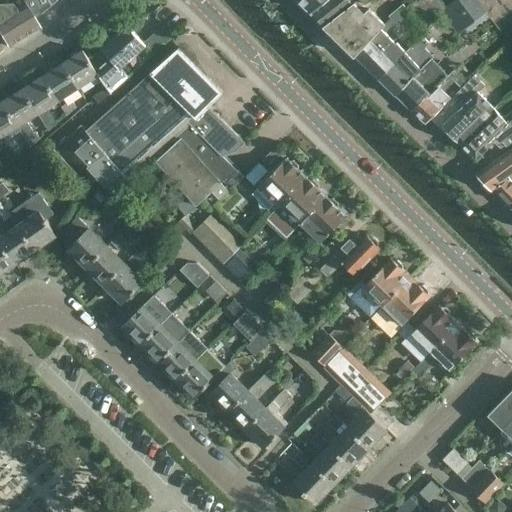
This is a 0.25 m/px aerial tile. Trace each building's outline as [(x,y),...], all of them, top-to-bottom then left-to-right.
[(297,0),(324,25),(353,3),(356,0),(361,0),(364,3),(367,0),(297,0)] [(453,0),(445,7),(464,31),(487,14),(476,0),(453,0)] [(0,34),(6,45),(38,26),(36,23),(24,1),(16,6),(11,9),(9,5),(1,9),(0,7),(0,34)] [(332,33),(355,55),(380,29),(384,25),(381,23),(368,9),(363,13),(353,3),(324,25),(332,33)] [(154,45),(172,33),(165,23),(147,35),(154,45)] [(106,87),(110,93),(117,87),(129,77),(121,68),(146,46),(126,24),(101,46),(103,49),(96,53),(89,57),(98,74),(98,75),(106,87)] [(371,71),(378,78),(405,52),(398,45),(397,43),(399,41),(395,38),(392,41),(380,29),(355,55),(371,71)] [(449,76),(431,58),(433,55),(425,47),(428,44),(426,41),(421,36),(416,41),(405,52),(378,78),(391,90),(410,109),(449,76)] [(115,193),(155,157),(156,157),(190,124),(222,155),(236,151),(245,142),(208,106),(223,91),(178,47),(103,115),(98,109),(83,123),(83,124),(57,148),(90,185),(100,177),(115,193)] [(84,49),(64,62),(80,87),(98,75),(98,74),(89,57),(84,49)] [(64,62),(44,75),(60,99),(80,87),(64,62)] [(425,123),(432,117),(464,85),(454,72),(449,76),(410,109),(425,123)] [(24,87),(40,112),(50,128),(56,123),(47,107),(60,99),(44,75),(24,87)] [(437,121),(456,140),(491,105),(477,91),(484,85),(473,75),(464,85),(432,117),(437,121)] [(27,136),(32,145),(40,139),(35,131),(34,132),(26,120),(40,112),(24,87),(4,100),(20,124),(27,136)] [(106,87),(94,95),(99,104),(110,93),(106,87)] [(0,137),(20,124),(4,100),(0,102),(0,137)] [(61,107),(66,115),(76,107),(71,100),(61,107)] [(491,105),(456,140),(475,159),(494,141),(502,149),(511,142),(511,110),(503,117),(495,109),(491,105)] [(244,177),(190,124),(156,157),(197,204),(212,190),(220,199),(244,177)] [(32,145),(27,136),(21,140),(27,149),(32,145)] [(511,148),(476,173),(494,191),(511,178),(511,148)] [(280,203),(281,204),(307,177),(299,169),(299,165),(294,160),(290,160),(287,157),(261,185),(252,193),(271,212),(280,203)] [(1,182),(0,183),(0,198),(9,191),(7,189),(16,182),(11,176),(2,183),(1,182)] [(281,204),(300,223),(326,195),(319,188),(319,183),(313,178),(308,178),(307,177),(281,204)] [(511,178),(494,191),(495,193),(510,209),(511,208),(511,207),(511,178)] [(326,195),(300,223),(320,242),(347,215),(338,207),(338,202),(334,197),(329,198),(326,195)] [(39,210),(18,225),(35,249),(56,234),(39,210)] [(93,224),(100,231),(109,222),(102,215),(93,224)] [(196,238),(222,264),(240,246),(247,239),(238,231),(232,237),(215,219),(196,238)] [(0,241),(14,263),(35,249),(18,225),(7,232),(5,229),(0,232),(0,241)] [(69,247),(87,266),(107,246),(89,227),(69,247)] [(110,242),(118,249),(127,241),(119,233),(110,242)] [(380,248),(379,246),(379,241),(375,237),(370,237),(367,235),(363,240),(357,235),(352,240),(350,238),(344,243),(338,237),(318,257),(334,271),(342,262),(355,274),(380,248)] [(0,241),(0,272),(14,263),(0,241)] [(87,266),(105,283),(124,263),(107,246),(87,266)] [(222,264),(242,284),(260,266),(240,246),(222,264)] [(128,259),(136,267),(144,258),(137,251),(128,259)] [(191,256),(181,268),(199,284),(210,273),(191,256)] [(383,304),(410,277),(405,273),(406,271),(403,269),(403,264),(398,260),(393,260),(391,258),(365,286),(360,281),(347,294),(371,317),(377,311),(383,304)] [(124,263),(105,283),(123,301),(143,281),(124,263)] [(285,294),(296,305),(313,288),(302,277),(285,294)] [(383,304),(377,311),(385,320),(390,315),(401,326),(430,295),(428,294),(428,289),(424,285),(420,285),(417,282),(415,283),(410,277),(383,304)] [(271,309),(282,297),(272,288),(261,299),(271,309)] [(146,301),(154,309),(163,301),(156,293),(146,301)] [(451,316),(451,311),(446,307),(442,307),(440,304),(413,332),(426,344),(432,351),(458,324),(453,319),(454,318),(451,316)] [(122,325),(140,343),(161,323),(143,305),(122,325)] [(140,343),(158,361),(190,329),(174,312),(162,323),(161,323),(140,343)] [(256,323),(245,335),(250,340),(262,329),(256,323)] [(458,324),(432,351),(413,369),(418,375),(438,356),(452,369),(478,341),(476,340),(476,335),(472,331),(468,331),(466,329),(464,329),(458,324)] [(176,379),(197,359),(200,356),(208,348),(190,329),(158,361),(176,379)] [(264,329),(247,346),(255,355),(272,338),(264,329)] [(311,352),(324,365),(342,347),(329,334),(311,352)] [(209,348),(208,348),(200,356),(207,363),(216,355),(209,347),(209,348)] [(322,369),(340,386),(344,390),(366,370),(343,348),(322,369)] [(197,359),(176,379),(194,397),(207,383),(214,376),(197,359)] [(207,383),(213,389),(210,392),(220,402),(222,400),(230,408),(248,390),(230,372),(238,365),(232,359),(224,366),(214,376),(207,383)] [(240,418),(248,426),(266,407),(257,399),(279,378),(270,369),(248,390),(230,408),(228,410),(238,420),(240,418)] [(390,394),(366,370),(344,390),(370,413),(379,404),(390,394)] [(356,419),(347,428),(368,449),(388,429),(387,428),(386,427),(370,413),(344,390),(340,386),(334,392),(346,404),(344,406),(356,419)] [(266,407),(248,426),(246,428),(256,438),(258,436),(266,444),(273,437),(274,438),(278,433),(278,432),(287,423),(276,411),(279,407),(280,409),(292,397),(284,389),(266,407)] [(502,427),(511,417),(511,389),(495,406),(488,414),(495,421),(502,427)] [(395,419),(379,404),(370,413),(386,427),(395,419)] [(339,436),(329,446),(351,467),(357,460),(368,449),(347,428),(336,417),(328,425),(339,436)] [(502,433),(511,442),(511,417),(499,430),(502,433)] [(315,461),(312,464),(334,484),(347,471),(351,467),(329,446),(318,435),(310,443),(322,454),(315,461)] [(442,459),(457,474),(468,462),(453,447),(442,459)] [(291,460),(300,469),(308,461),(299,452),(291,460)] [(461,477),(472,488),(489,469),(478,459),(461,477)] [(334,484),(312,464),(295,481),(304,490),(303,491),(315,503),(326,492),(334,484)] [(472,488),(483,498),(500,480),(489,469),(472,488)] [(427,503),(442,487),(431,477),(417,494),(427,503)] [(458,511),(448,503),(439,511),(458,511)]
